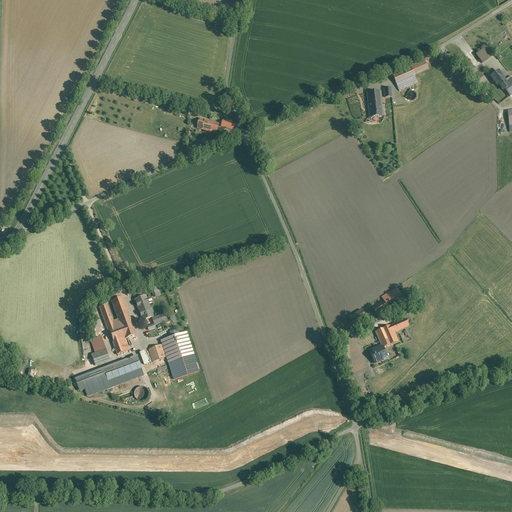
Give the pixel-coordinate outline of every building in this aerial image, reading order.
[(488,46),(477,54),(483,63),(494,54),(488,46)] [(411,69),(393,77),(398,89),(417,81),(411,69)] [(499,72),(491,77),(491,78),(492,77),(495,82),(495,83),(498,87),(501,84),(505,81),(499,72)] [(511,80),(507,84),(503,87),(510,96),(511,95),(511,80)] [(417,81),(398,89),(399,90),(417,82),(417,81)] [(392,88),(384,89),(385,98),(393,97),(392,88)] [(413,91),(412,91),(410,91),(409,92),(408,92),(408,93),(408,94),(407,94),(407,95),(407,96),(407,97),(408,98),(409,99),(410,100),(411,100),(412,100),(413,100),(414,99),(415,99),(415,98),(416,98),(416,97),(416,96),(416,95),(416,94),(415,93),(415,92),(414,92),(414,91),(413,91)] [(381,92),(368,94),(370,118),(383,116),(381,92)] [(212,123),(200,120),(200,122),(198,121),(197,126),(199,126),(198,128),(216,133),(219,124),(216,124),(216,122),(212,121),(212,123)] [(232,123),(223,120),(222,126),(231,129),(231,128),(228,128),(230,123),(232,123)] [(397,288),(382,297),(384,300),(386,304),(401,294),(397,288)] [(146,296),(135,300),(138,307),(148,303),(146,296)] [(119,320),(114,322),(107,304),(99,307),(109,335),(111,334),(114,342),(113,343),(117,355),(130,350),(126,339),(137,335),(123,298),(112,302),(119,320)] [(384,300),(372,308),(378,317),(389,309),(386,304),(384,300)] [(148,303),(138,307),(139,310),(140,310),(141,313),(140,313),(143,321),(154,317),(148,303)] [(362,310),(350,317),(355,326),(367,319),(362,310)] [(406,319),(391,325),(395,332),(409,326),(406,319)] [(391,325),(376,332),(382,347),(383,346),(383,348),(399,342),(395,332),(391,325)] [(187,328),(163,336),(170,358),(194,350),(187,328)] [(102,340),(95,342),(98,350),(105,347),(102,340)] [(161,341),(147,346),(151,358),(164,353),(161,342),(161,341)] [(382,347),(370,352),(375,364),(383,360),(382,358),(387,356),(383,348),(383,346),(382,347)] [(106,350),(92,355),(95,363),(109,358),(106,350)] [(138,351),(77,373),(81,385),(100,378),(103,386),(145,370),(138,351)] [(48,379),(49,372),(30,369),(29,376),(48,379)] [(143,383),(142,383),(140,383),(139,384),(138,384),(137,385),(136,386),(136,387),(135,388),(135,389),(135,390),(134,391),(135,391),(135,392),(135,393),(136,395),(137,396),(138,397),(139,397),(140,398),(141,398),(142,398),(143,398),(144,397),(145,397),(146,397),(147,396),(147,395),(148,394),(149,393),(149,392),(149,391),(149,390),(149,389),(149,388),(148,387),(148,386),(147,385),(146,384),(145,384),(144,384),(143,383)]
